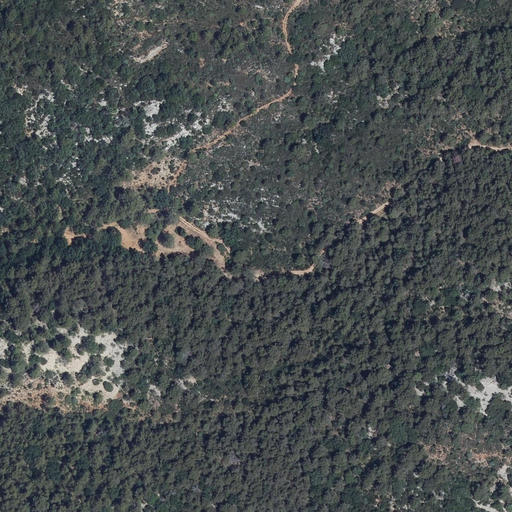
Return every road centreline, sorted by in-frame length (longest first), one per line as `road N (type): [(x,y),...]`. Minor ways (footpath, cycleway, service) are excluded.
road 1 (track): [(511,148),(465,150),(435,165),(295,272),(236,273),(173,255),(131,225),(52,237),(0,261)]
road 2 (track): [(108,227),(165,207),(191,152),(287,93),(297,61),(287,7),(300,0)]
